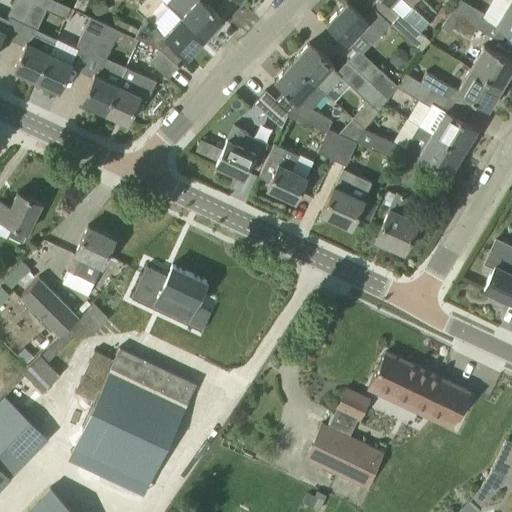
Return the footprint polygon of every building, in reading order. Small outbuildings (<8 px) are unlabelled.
[(14,0),(7,15),(21,21),(31,0),(14,0)] [(31,0),(21,21),(36,28),(45,8),(50,10),(54,0),(31,0)] [(168,4),(204,37),(222,18),(212,9),(213,9),(201,0),(167,0),(165,2),(168,4)] [(374,8),(389,22),(421,50),(430,39),(402,15),(415,0),(375,0),(371,5),(374,8)] [(475,26),(483,12),(462,0),(458,0),(452,11),(475,26)] [(326,23),(347,42),(359,29),(372,42),(380,34),(379,33),(389,22),(374,8),(364,18),(346,1),(326,23)] [(511,3),(509,2),(495,25),(511,34),(511,3)] [(175,63),(183,53),(187,56),(204,37),(168,4),(151,23),(146,18),(138,27),(138,38),(160,49),(175,63)] [(475,26),(452,11),(451,11),(440,25),(450,31),(452,26),(469,36),(475,26)] [(0,14),(0,38),(3,31),(10,19),(0,14)] [(89,53),(104,22),(90,16),(76,47),(89,53)] [(104,22),(89,53),(104,60),(106,56),(114,40),(119,29),(112,26),(104,22)] [(13,69),(36,80),(49,53),(54,42),(31,31),(26,42),(25,42),(13,69)] [(309,42),(291,61),(325,92),(341,74),(331,65),(333,63),(319,50),(318,51),(309,42)] [(470,66),(501,85),(511,66),(511,60),(484,44),(470,66)] [(149,60),(153,64),(167,77),(178,66),(175,63),(160,49),(149,60)] [(356,50),(347,60),(354,67),(386,97),(396,85),(396,84),(361,52),(360,54),(356,50)] [(71,63),(49,53),(36,80),(59,90),(71,63)] [(299,100),(302,103),(303,102),(311,107),(325,92),(291,61),(274,80),(283,89),(283,90),(296,102),(299,100)] [(147,98),(154,83),(156,79),(125,65),(120,73),(104,111),(127,122),(140,95),(147,98)] [(501,85),(470,66),(456,90),(487,108),(501,85)] [(104,111),(120,73),(109,67),(104,78),(94,73),(81,100),(104,111)] [(381,104),(386,97),(354,67),(344,79),(367,101),(352,117),(362,127),(363,127),(377,109),(381,104)] [(453,87),(426,70),(419,81),(447,97),(453,87)] [(441,107),(447,97),(419,81),(406,73),(400,83),(398,81),(396,84),(396,85),(429,105),(418,123),(462,150),(476,128),(445,109),(441,107)] [(265,89),(254,102),(281,126),(288,111),(265,89)] [(327,131),(328,128),(332,119),(311,107),(303,102),(302,103),(291,116),(327,131)] [(356,140),(362,127),(352,117),(338,132),(343,134),(356,140)] [(246,169),(259,174),(265,160),(260,158),(268,142),(244,131),(245,129),(234,123),(227,138),(226,138),(215,163),(243,176),(246,169)] [(462,150),(418,123),(404,146),(448,173),(462,150)] [(398,160),(404,148),(363,127),(362,127),(356,140),(398,160)] [(343,134),(338,132),(328,128),(327,131),(317,151),(331,158),(343,134)] [(356,140),(343,134),(331,158),(345,164),(356,140)] [(265,160),(259,174),(258,175),(269,180),(266,187),(292,199),(305,175),(291,168),(298,153),(273,142),(265,160)] [(398,160),(414,168),(420,156),(404,148),(398,160)] [(422,171),(414,168),(398,160),(391,176),(415,187),(422,171)] [(333,185),(320,212),(325,214),(326,212),(333,215),(332,218),(350,226),(364,199),(346,190),(355,173),(343,167),(334,185),(333,185)] [(22,242),(40,202),(17,191),(10,206),(0,200),(0,218),(12,224),(7,235),(22,242)] [(403,250),(417,220),(400,212),(407,197),(397,192),(390,207),(389,207),(375,237),(403,250)] [(93,281),(114,237),(87,225),(74,253),(75,253),(67,269),(93,281)] [(493,265),(483,288),(496,294),(494,298),(506,304),(508,299),(511,301),(511,246),(495,238),(485,261),(493,265)] [(21,260),(13,267),(21,275),(29,268),(21,260)] [(194,305),(206,280),(172,264),(160,289),(153,304),(187,320),(194,305)] [(78,315),(38,276),(19,296),(58,335),(78,315)] [(59,373),(47,361),(56,352),(76,332),(79,336),(86,329),(91,334),(107,317),(92,302),(49,346),(40,355),(0,397),(0,487),(49,436),(39,427),(58,407),(41,392),(59,373)] [(138,503),(195,382),(119,346),(113,358),(94,349),(74,391),(52,437),(90,455),(80,475),(138,503)] [(385,351),(370,382),(367,389),(450,428),(453,421),(467,390),(385,351)] [(336,407),(328,425),(321,422),(304,457),(364,486),(381,451),(349,436),(366,399),(345,389),(336,407)] [(511,467),(511,441),(505,438),(491,467),(508,475),(511,467)] [(76,511),(50,486),(23,511),(76,511)]
